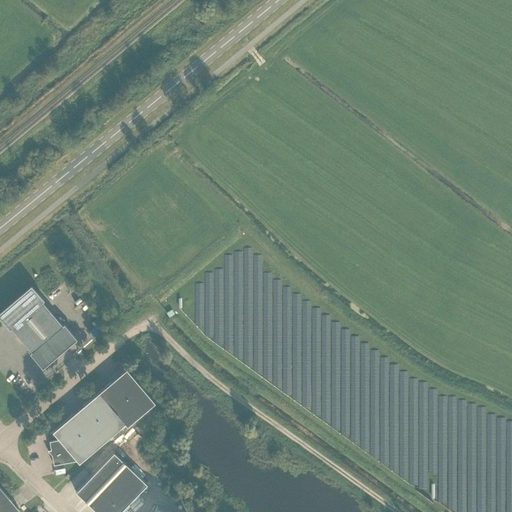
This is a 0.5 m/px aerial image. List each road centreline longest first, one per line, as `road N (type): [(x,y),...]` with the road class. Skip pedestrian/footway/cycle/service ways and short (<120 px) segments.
road 1 (tertiary): [(0,228),(275,0)]
road 2 (track): [(398,511),(226,392),(152,323),(125,335)]
road 3 (unclassified): [(125,335),(0,441)]
